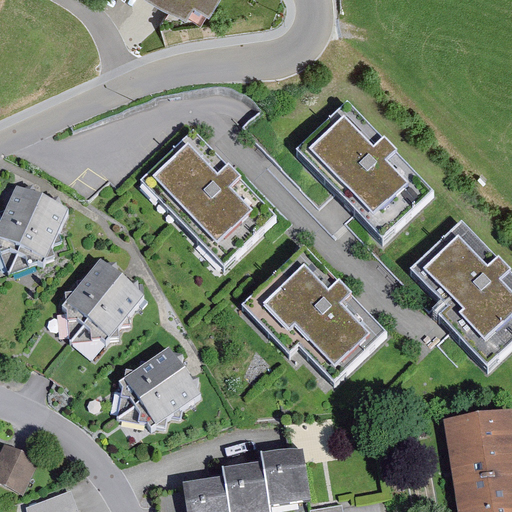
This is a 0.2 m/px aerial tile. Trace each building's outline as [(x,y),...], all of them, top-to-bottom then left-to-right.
[(155,0),(186,19),(194,6),(210,16),(219,0),(155,0)] [(347,110),(295,161),(383,252),(435,201),(347,110)] [(194,139),(140,190),(224,277),(277,226),(194,139)] [(16,195),(0,231),(0,259),(1,262),(10,259),(25,266),(28,274),(37,271),(44,274),(69,219),(16,195)] [(511,282),(463,231),(410,281),(448,321),(439,329),(488,381),(511,358),(511,282)] [(304,255),(242,315),(290,364),(299,355),(335,392),(388,342),(304,255)] [(101,268),(62,315),(67,319),(68,329),(77,328),(91,339),(91,348),(101,347),(107,352),(146,305),(101,268)] [(50,334),(28,366),(44,377),(61,388),(83,356),(50,334)] [(168,356),(118,391),(122,396),(120,406),(129,407),(139,422),(137,431),(147,433),(151,439),(201,404),(168,356)] [(511,511),(511,417),(443,429),(455,511),(511,511)] [(0,489),(23,500),(40,465),(21,456),(5,448),(0,458),(0,489)] [(262,472),(268,511),(285,511),(312,508),(303,456),(261,464),(262,472)] [(223,487),(227,511),(268,511),(262,472),(222,478),(223,487)] [(227,511),(223,487),(182,494),(185,511),(227,511)] [(76,511),(71,496),(28,511),(76,511)]
